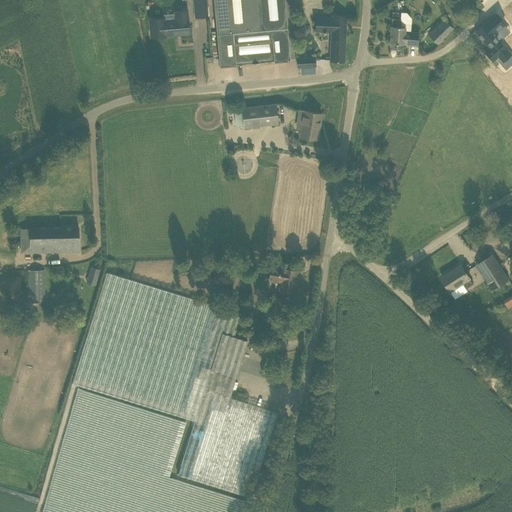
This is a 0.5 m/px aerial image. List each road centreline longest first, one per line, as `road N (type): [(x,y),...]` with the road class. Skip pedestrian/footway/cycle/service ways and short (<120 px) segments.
road 1 (unclassified): [(0,177),(143,90),(356,77)]
road 2 (unclassified): [(262,511),(302,390),(332,237)]
road 3 (unknown): [(87,119),(96,243),(84,255),(15,261)]
road 4 (unclassified): [(498,0),(444,55),(359,63)]
road 5 (unclassified): [(332,237),(356,77)]
road 6 (unclassified): [(383,277),(511,199)]
road 7 (track): [(302,390),(316,455),(315,511)]
